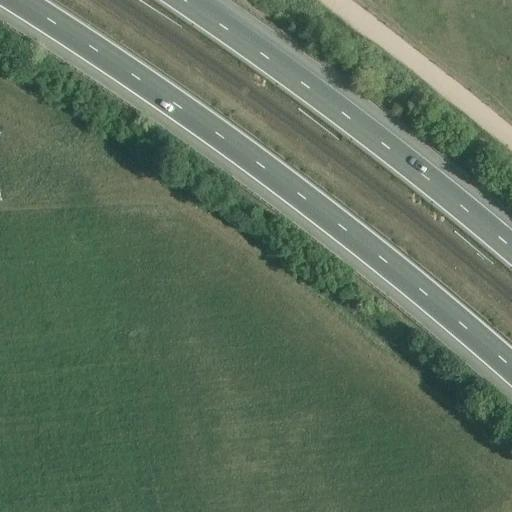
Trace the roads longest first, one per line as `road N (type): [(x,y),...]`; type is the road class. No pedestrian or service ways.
road 1 (motorway): [(15,0),(223,139),(511,368)]
road 2 (motorway): [(511,248),(184,0)]
road 3 (track): [(511,137),(333,0)]
